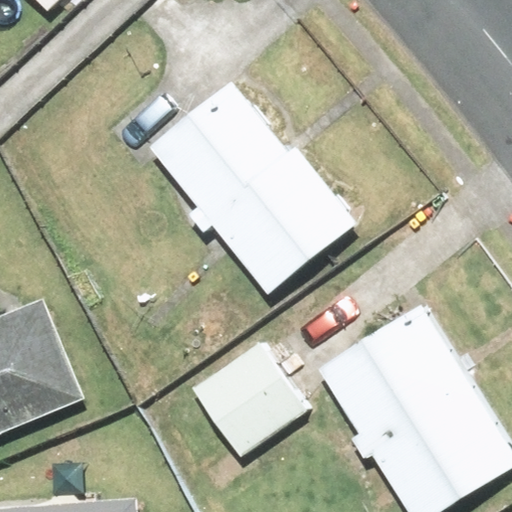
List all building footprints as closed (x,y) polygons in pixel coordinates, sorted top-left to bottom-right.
[(48,0),(57,10),(69,0),(48,0)] [(261,73),(169,144),(283,293),(376,222),(261,73)] [(192,373),(251,326),(223,291),(187,320),(196,331),(173,349),(192,373)] [(0,326),(0,437),(98,396),(58,302),(0,326)] [(511,420),(440,305),(338,368),(427,511),(458,511),(511,479),(511,420)] [(272,341),(202,388),(249,458),(319,412),(272,341)] [(156,511),(156,499),(0,509),(0,511),(156,511)]
